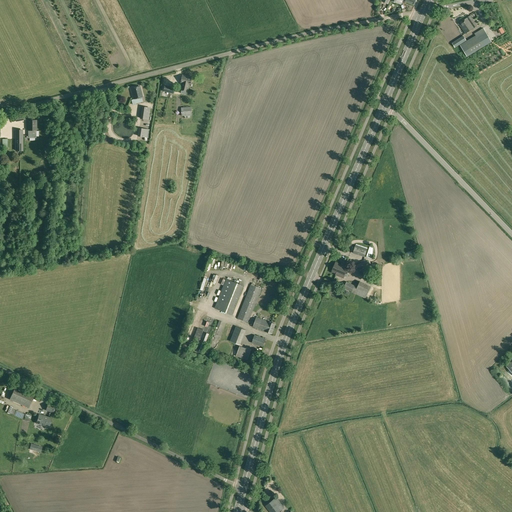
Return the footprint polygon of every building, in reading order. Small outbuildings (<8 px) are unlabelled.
[(499,26),(487,7),(483,10),(492,23),(494,26),(492,27),(494,30),(499,26)] [(470,16),(459,23),(465,33),(477,26),(470,16)] [(458,46),(465,57),(471,54),(473,56),(476,61),(478,60),(479,60),(496,49),(483,28),(474,33),(476,35),(458,46)] [(455,48),(466,41),(463,36),(452,43),(448,46),(451,50),(455,48)] [(180,84),(181,84),(179,90),(187,92),(189,85),(189,86),(191,77),(182,75),(180,84)] [(163,92),(169,93),(173,94),(175,87),(164,85),(163,92)] [(134,98),(141,96),(139,86),(131,88),(134,98)] [(140,118),(149,120),(150,108),(141,107),(140,118)] [(181,116),(192,115),(191,107),(181,108),(181,116)] [(28,130),(30,130),(30,131),(34,131),(35,130),(36,130),(36,121),(27,121),(28,130)] [(138,128),(137,136),(146,137),(147,129),(138,128)] [(365,257),(367,249),(355,245),(353,253),(365,257)] [(361,262),(350,266),(352,270),(362,266),(361,262)] [(345,274),(342,273),(340,272),(341,270),(339,269),(338,268),(340,265),(335,263),(332,271),(337,273),(336,275),(344,278),(345,274)] [(345,267),(340,265),(338,268),(339,269),(341,270),(340,272),(342,273),(345,274),(348,268),(345,267)] [(232,315),(243,286),(226,279),(215,308),(232,315)] [(359,284),(355,283),(354,285),(346,282),(345,284),(343,288),(352,292),(351,292),(365,299),(371,286),(360,281),(359,284)] [(248,322),(261,289),(251,284),(237,318),(248,322)] [(272,334),(276,324),(269,321),(268,322),(257,317),(253,327),(263,330),(265,331),(272,334)] [(240,345),(246,330),(236,326),(230,341),(240,345)] [(263,347),(266,339),(254,335),(252,343),(263,347)] [(240,346),(236,356),(248,360),(251,350),(240,346)] [(28,408),(35,394),(16,385),(9,399),(28,408)] [(53,413),(55,407),(48,405),(46,411),(53,413)] [(21,417),(24,412),(15,408),(13,413),(21,417)] [(49,426),(52,418),(39,415),(36,423),(49,426)] [(270,511),(278,511),(284,507),(277,497),(265,506),(270,511)]
